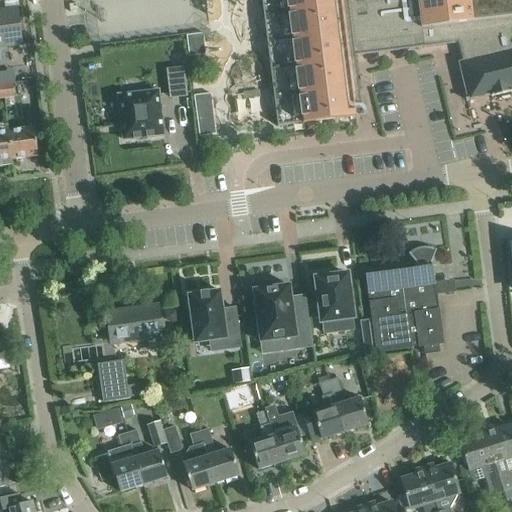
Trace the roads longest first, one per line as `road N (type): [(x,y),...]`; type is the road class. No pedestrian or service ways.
road 1 (residential): [(262,511),(319,492),(502,376),(479,172)]
road 2 (tertiary): [(84,226),(479,172)]
road 3 (residential): [(84,226),(50,0)]
road 4 (residential): [(84,511),(46,432),(27,293)]
